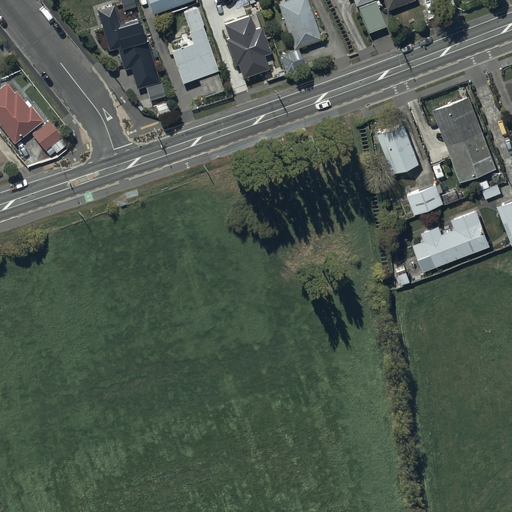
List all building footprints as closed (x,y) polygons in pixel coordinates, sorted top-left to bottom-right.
[(192,0),(145,0),(146,4),(152,15),(193,0),(192,0)] [(274,55),(254,0),(227,0),(216,4),(238,68),(256,63),(274,55)] [(293,51),(296,50),(320,41),(305,0),(289,0),(277,4),(293,51)] [(383,0),(387,11),(416,1),(416,0),(383,0)] [(359,9),(369,34),(387,27),(377,2),(359,9)] [(202,26),(196,7),(184,10),(184,13),(182,14),(188,32),(187,33),(188,37),(171,43),(174,50),(169,51),(180,84),(216,71),(200,26),(202,26)] [(138,19),(100,30),(107,52),(115,49),(122,71),(152,62),(144,36),(143,37),(138,19)] [(296,50),(293,51),(279,56),(285,74),(303,67),(296,50)] [(0,128),(13,144),(42,121),(30,107),(29,108),(16,92),(13,95),(4,84),(0,88),(0,128)] [(469,97),(433,111),(460,183),(496,170),(469,97)] [(61,137),(47,121),(30,135),(44,152),(61,137)] [(403,125),(377,135),(392,175),(419,164),(403,125)] [(436,182),(407,193),(414,212),(444,201),(436,182)] [(511,201),(496,207),(511,247),(511,246),(511,201)] [(439,226),(421,233),(424,241),(413,245),(423,272),(491,247),(477,210),(451,220),(454,230),(442,234),(439,226)]
